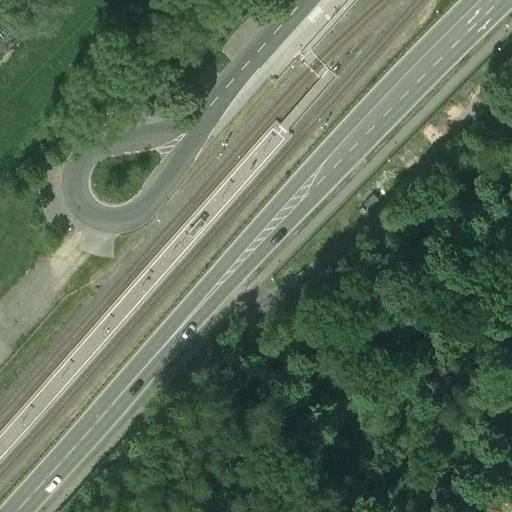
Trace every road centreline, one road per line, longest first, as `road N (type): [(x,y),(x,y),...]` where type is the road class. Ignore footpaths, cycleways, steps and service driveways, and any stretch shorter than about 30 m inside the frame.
road 1 (primary): [(492,0),(199,306),(21,511)]
road 2 (track): [(0,310),(87,213)]
